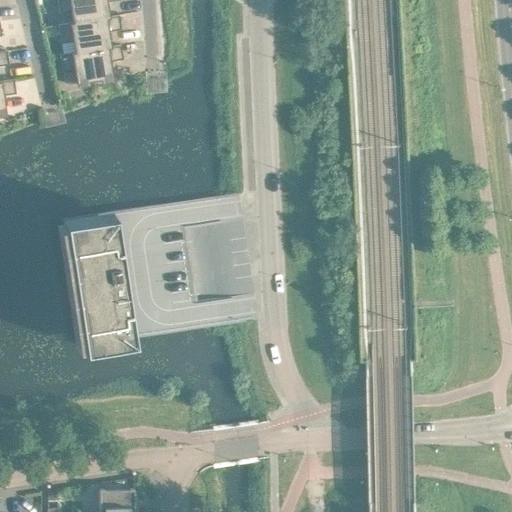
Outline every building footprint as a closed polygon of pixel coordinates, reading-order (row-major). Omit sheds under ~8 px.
[(72,9),(74,20),(74,21),(111,15),(111,14),(108,0),(58,0),(60,11),(72,9)] [(74,39),(76,50),(76,51),(113,45),(113,44),(110,29),(122,27),(120,13),(111,14),(111,15),(74,21),(74,20),(59,23),(62,41),(74,39)] [(76,51),(76,50),(60,52),(63,71),(76,69),(77,81),(115,76),(112,59),(124,57),(122,43),(113,44),(113,45),(76,51)] [(0,63),(9,62),(7,48),(0,49),(0,63)] [(0,110),(7,110),(5,93),(17,91),(15,77),(0,79),(0,110)] [(63,218),(82,345),(133,337),(114,210),(63,218)] [(104,510),(103,511),(130,511),(130,510),(134,510),(134,486),(99,486),(100,510),(104,510)]
